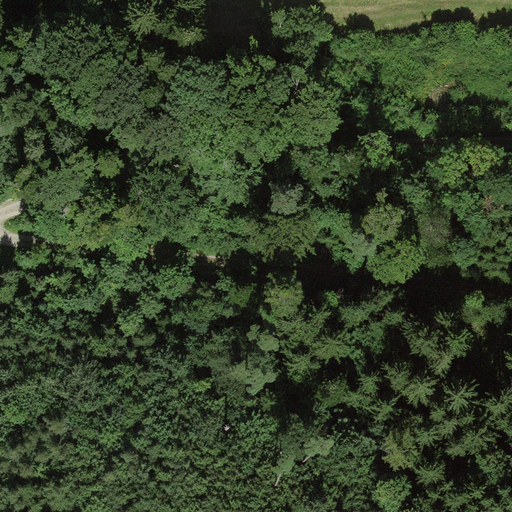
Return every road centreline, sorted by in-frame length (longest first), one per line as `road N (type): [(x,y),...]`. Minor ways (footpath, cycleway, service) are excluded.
road 1 (track): [(0,213),(96,182),(249,157),(511,144)]
road 2 (track): [(0,238),(511,292)]
